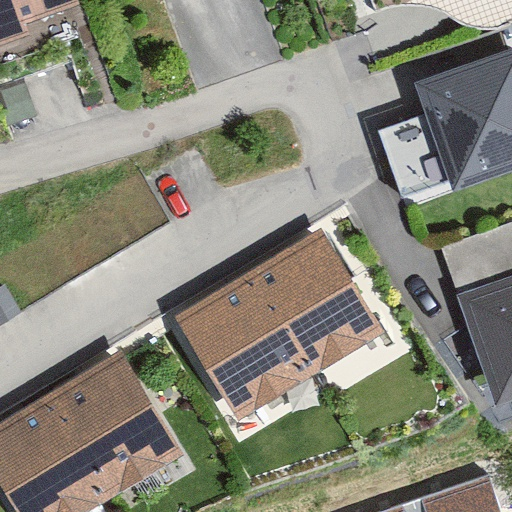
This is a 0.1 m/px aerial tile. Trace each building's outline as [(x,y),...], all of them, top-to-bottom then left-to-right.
[(77,0),(0,0),(0,33),(80,5),(77,0)] [(511,52),(422,82),(455,186),(511,167),(511,52)] [(511,223),(443,248),(500,402),(511,398),(511,223)] [(325,233),(178,321),(237,420),(384,331),(325,233)] [(119,354),(0,426),(0,490),(13,511),(77,511),(178,450),(119,354)] [(501,511),(490,475),(378,511),(501,511)]
